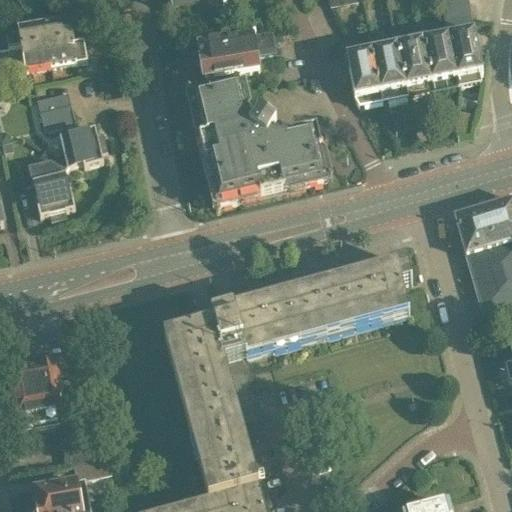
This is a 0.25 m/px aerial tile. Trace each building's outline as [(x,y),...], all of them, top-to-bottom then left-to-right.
[(249,5),(248,0),(171,0),(174,17),(185,16),(186,23),(190,26),(205,23),(207,19),(206,12),(249,5)] [(327,0),(330,12),(358,7),(356,0),(327,0)] [(439,0),(446,33),(472,29),(467,0),(439,0)] [(7,1),(0,2),(0,18),(10,17),(7,1)] [(319,35),(327,47),(343,35),(335,24),(319,35)] [(5,39),(6,46),(8,52),(22,50),(27,77),(87,67),(83,46),(73,47),(69,28),(20,37),(5,39)] [(472,29),(446,33),(448,43),(448,44),(458,93),(480,88),(478,80),(482,79),(472,29)] [(276,59),(274,49),(272,38),(198,51),(200,66),(190,67),(194,88),(259,76),(257,62),(276,59)] [(381,38),(369,41),(382,108),(407,103),(398,54),(385,57),(381,38)] [(382,108),(369,41),(368,41),(372,59),(346,64),(355,107),(358,113),(382,108)] [(458,93),(448,44),(423,49),(433,98),(458,93)] [(423,49),(398,54),(407,103),(433,98),(423,49)] [(210,189),(216,214),(240,208),(244,210),(302,196),(305,192),(329,187),(317,135),(285,143),(282,133),(277,134),(259,124),(257,127),(252,124),(249,125),(240,88),(189,101),(195,125),(192,129),(206,187),(210,189)] [(41,162),(67,178),(70,173),(83,170),(84,173),(104,169),(101,159),(107,158),(103,142),(97,143),(95,134),(74,139),(72,131),(76,130),(71,111),(52,115),(48,103),(37,105),(44,134),(48,137),(60,134),(67,161),(58,163),(45,155),(41,162)] [(10,139),(6,136),(0,137),(0,148),(11,146),(10,139)] [(13,158),(11,148),(1,150),(3,160),(13,158)] [(67,178),(41,162),(35,171),(28,173),(28,175),(23,176),(26,191),(32,190),(40,224),(50,221),(51,227),(67,223),(65,218),(75,215),(70,196),(67,197),(63,183),(67,178)] [(511,204),(485,213),(503,278),(511,275),(511,204)] [(503,278),(485,213),(458,221),(458,222),(456,225),(456,226),(466,261),(473,286),(503,278)] [(406,268),(234,316),(213,321),(212,321),(211,321),(214,331),(163,344),(209,511),(263,511),(244,441),(267,435),(248,365),(379,329),(409,321),(401,289),(410,287),(411,289),(412,288),(406,268)] [(511,275),(503,278),(473,286),(487,332),(511,325),(511,275)] [(75,392),(61,394),(56,367),(51,364),(11,371),(7,377),(10,397),(11,397),(14,414),(13,414),(15,426),(17,426),(19,439),(58,432),(60,444),(73,442),(71,436),(82,434),(78,414),(80,414),(75,392)] [(67,459),(69,469),(89,466),(87,455),(67,459)] [(110,464),(73,472),(77,486),(84,484),(113,478),(110,464)] [(90,511),(84,484),(77,486),(34,494),(36,511),(90,511)]
